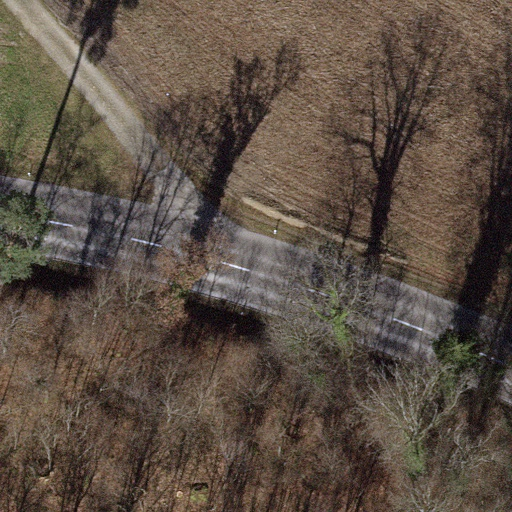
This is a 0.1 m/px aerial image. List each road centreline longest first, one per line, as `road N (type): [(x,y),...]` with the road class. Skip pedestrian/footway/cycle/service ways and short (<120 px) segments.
road 1 (tertiary): [(0,211),(327,293),(511,365)]
road 2 (track): [(22,0),(186,198),(198,255)]
